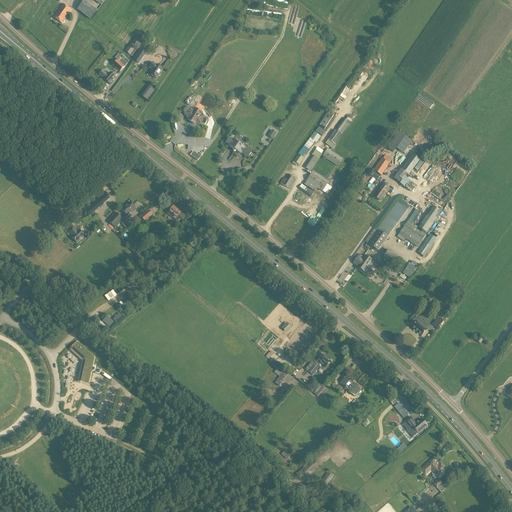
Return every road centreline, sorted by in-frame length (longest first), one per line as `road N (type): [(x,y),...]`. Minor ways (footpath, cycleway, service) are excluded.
road 1 (primary): [(511,490),(402,369),(143,151)]
road 2 (unclassified): [(151,144),(357,312),(453,403)]
road 3 (unclassified): [(303,511),(235,440),(0,258)]
road 4 (unclassified): [(0,14),(151,144)]
road 5 (primary): [(143,151),(0,31)]
road 6 (unknown): [(258,228),(334,110)]
